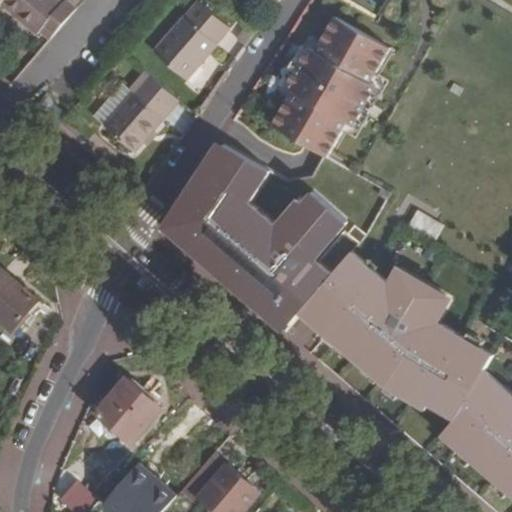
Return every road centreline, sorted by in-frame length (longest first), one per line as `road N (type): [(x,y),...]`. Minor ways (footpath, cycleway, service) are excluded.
road 1 (secondary): [(449,511),(129,239)]
road 2 (secondary): [(117,268),(402,511)]
road 3 (residential): [(290,0),(129,239)]
road 4 (residential): [(117,268),(30,457),(24,511)]
road 5 (secondary): [(129,239),(0,126)]
road 6 (secondary): [(0,167),(117,268)]
